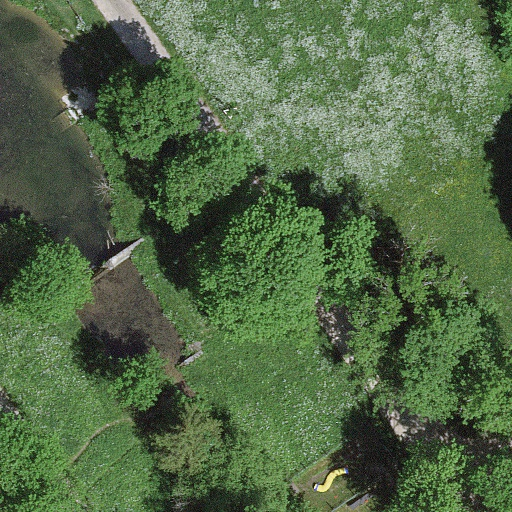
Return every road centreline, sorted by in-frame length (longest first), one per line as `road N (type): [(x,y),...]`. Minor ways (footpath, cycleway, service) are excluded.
road 1 (track): [(464,511),(294,245),(119,0)]
road 2 (track): [(0,411),(74,511)]
